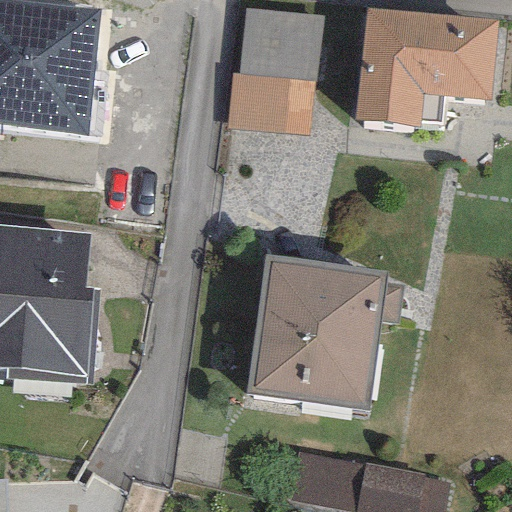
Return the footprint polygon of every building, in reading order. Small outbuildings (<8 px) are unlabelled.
[(0,1),(0,131),(92,139),(101,14),(0,1)] [(511,50),(400,38),(385,174),(445,180),(450,134),(511,140),(511,50)] [(277,51),(262,172),(362,184),(377,63),(277,51)] [(0,389),(90,393),(96,235),(0,231),(0,389)] [(245,401),(364,416),(381,276),(263,259),(245,401)] [(315,461),(307,509),(322,511),(436,511),(442,482),(315,461)]
